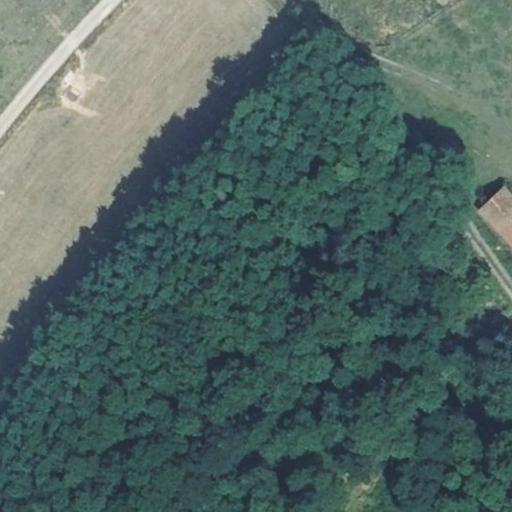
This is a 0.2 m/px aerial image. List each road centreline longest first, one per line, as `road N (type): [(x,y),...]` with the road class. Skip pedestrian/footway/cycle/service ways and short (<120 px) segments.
road 1 (track): [(287,0),(511,281)]
road 2 (unclassified): [(0,136),(120,0)]
